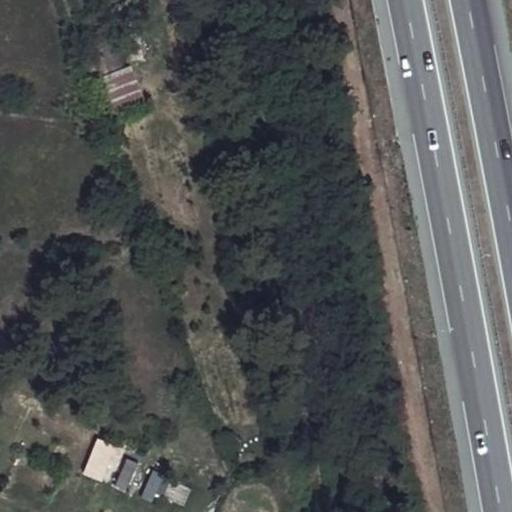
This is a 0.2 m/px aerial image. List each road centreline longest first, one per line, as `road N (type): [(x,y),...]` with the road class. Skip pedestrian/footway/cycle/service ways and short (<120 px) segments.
road 1 (motorway): [(404,0),(497,511)]
road 2 (motorway): [(511,252),(467,0)]
